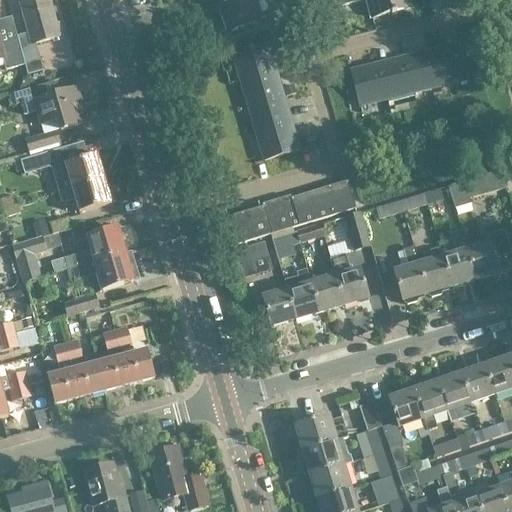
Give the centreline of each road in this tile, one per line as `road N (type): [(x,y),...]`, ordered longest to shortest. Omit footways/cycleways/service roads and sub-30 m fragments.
road 1 (residential): [(168,213),(335,168),(311,65),(317,56),(457,16)]
road 2 (residential): [(511,315),(223,400)]
road 3 (residential): [(0,459),(223,400)]
road 4 (tertiary): [(168,213),(104,0)]
road 5 (tertiary): [(223,400),(168,213)]
